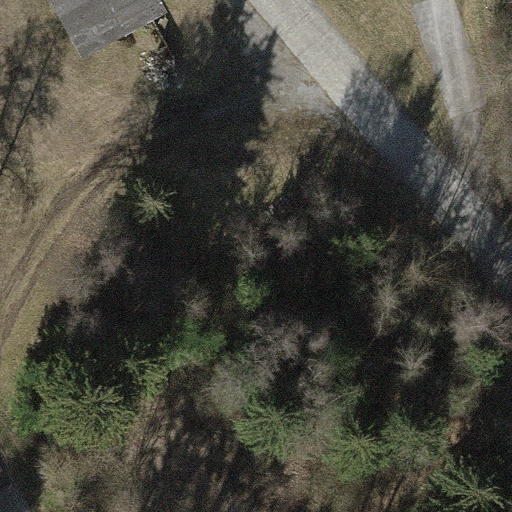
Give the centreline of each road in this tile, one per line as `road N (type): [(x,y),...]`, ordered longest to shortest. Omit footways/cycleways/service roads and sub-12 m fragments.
road 1 (track): [(0,51),(28,97),(56,123),(126,143),(218,126),(323,50)]
road 2 (unclassified): [(511,273),(281,0)]
